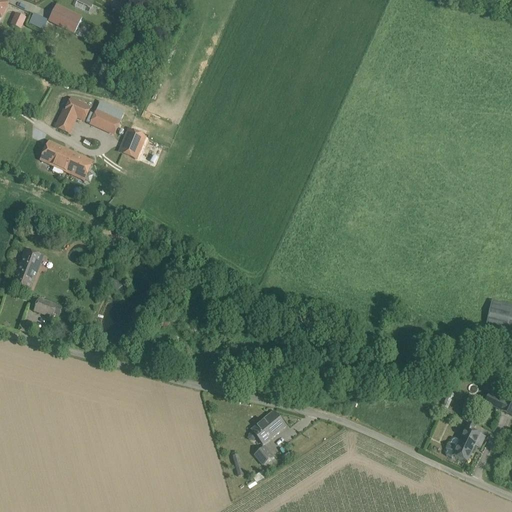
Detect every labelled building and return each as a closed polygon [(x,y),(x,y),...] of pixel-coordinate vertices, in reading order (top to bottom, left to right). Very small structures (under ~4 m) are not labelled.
[(8,5),(0,0),(0,8),(6,11),(8,5)] [(73,35),(81,17),(56,4),(47,21),(73,35)] [(25,19),(17,15),(12,27),(20,31),(25,19)] [(90,109),(72,100),(66,112),(66,113),(77,118),(84,122),(90,109)] [(77,118),(66,113),(66,112),(64,112),(57,129),(69,134),(77,118)] [(121,123),(97,112),(91,125),(115,135),(121,123)] [(145,138),(130,131),(121,154),(136,160),(145,138)] [(78,157),(50,144),(42,161),(55,167),(53,173),(62,177),(64,171),(70,174),(78,157)] [(92,164),(78,157),(70,174),(85,181),(92,164)] [(42,258),(26,252),(13,286),(29,293),(42,258)] [(57,306),(39,300),(35,312),(52,318),(57,306)] [(511,308),(491,304),(484,333),(511,339),(511,308)] [(506,403),(489,395),(485,404),(502,412),(506,404),(506,403)] [(511,396),(509,396),(506,403),(506,404),(502,412),(511,416),(511,396)] [(275,413),(252,432),(264,445),(286,427),(275,413)] [(475,427),(469,424),(466,429),(473,432),(475,427)] [(460,442),(455,439),(452,440),(451,443),(448,443),(446,449),(447,452),(446,454),(447,457),(452,459),(453,457),(468,463),(475,447),(480,449),(485,438),(473,432),(466,429),(460,442)] [(276,461),(265,448),(255,456),(266,469),(276,461)]
